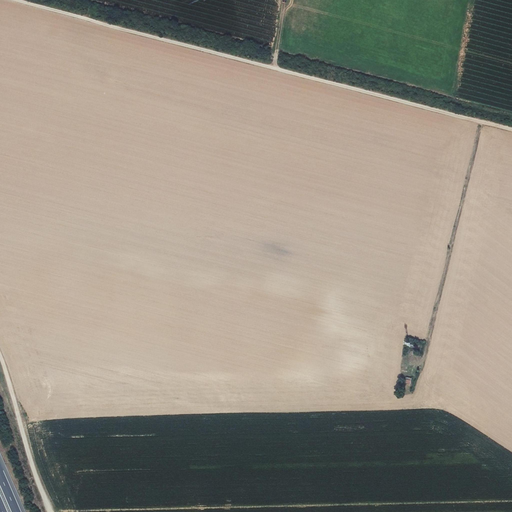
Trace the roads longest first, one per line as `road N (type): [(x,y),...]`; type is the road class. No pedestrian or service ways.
road 1 (track): [(511,129),(16,0)]
road 2 (track): [(0,355),(50,511)]
